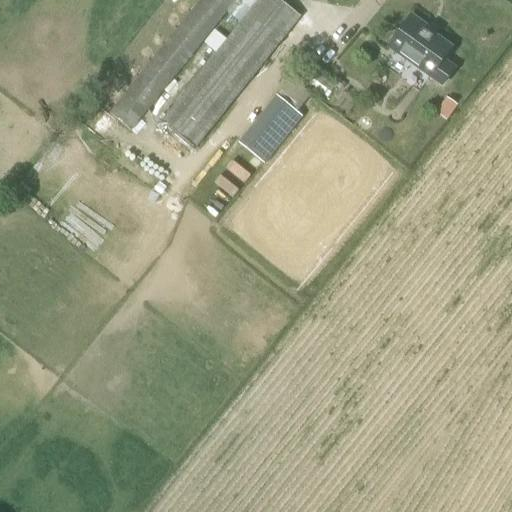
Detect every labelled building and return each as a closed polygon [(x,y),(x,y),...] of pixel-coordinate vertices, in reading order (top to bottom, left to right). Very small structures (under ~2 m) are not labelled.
[(237,0),(200,0),(108,114),(131,132),(237,0)] [(277,0),(259,0),(162,121),(194,147),(300,18),(277,0)] [(442,62),(451,49),(425,30),(426,28),(411,17),(389,47),(442,85),(453,69),(442,62)] [(345,85),(338,79),(333,85),(341,91),(345,85)] [(265,166),(303,118),(277,97),(238,145),(265,166)] [(448,98),(439,111),(449,118),(458,105),(448,98)]
